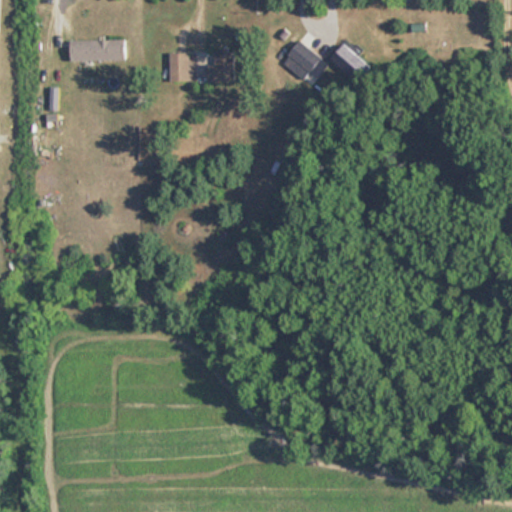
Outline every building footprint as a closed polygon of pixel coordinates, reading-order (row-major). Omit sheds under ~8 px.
[(72,39),(72,60),(127,60),(127,39),(72,39)] [(305,80),(323,58),(302,40),(284,62),(305,80)] [(372,68),(347,43),(332,58),(357,82),(372,68)] [(217,51),(217,65),(210,65),(210,81),(236,81),(235,51),(217,51)] [(196,52),(171,52),(172,81),(197,81),(196,52)]
